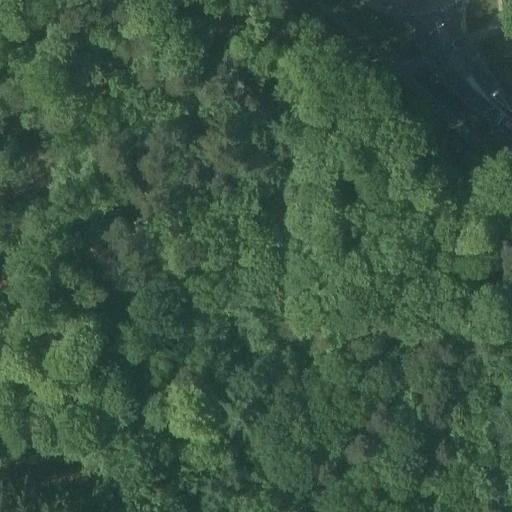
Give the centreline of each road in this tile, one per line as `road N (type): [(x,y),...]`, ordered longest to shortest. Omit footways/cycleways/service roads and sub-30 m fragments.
road 1 (track): [(346,511),(307,464),(234,430),(0,455)]
road 2 (secondary): [(412,9),(452,77),(511,124)]
road 3 (secondary): [(511,119),(475,66),(447,0)]
